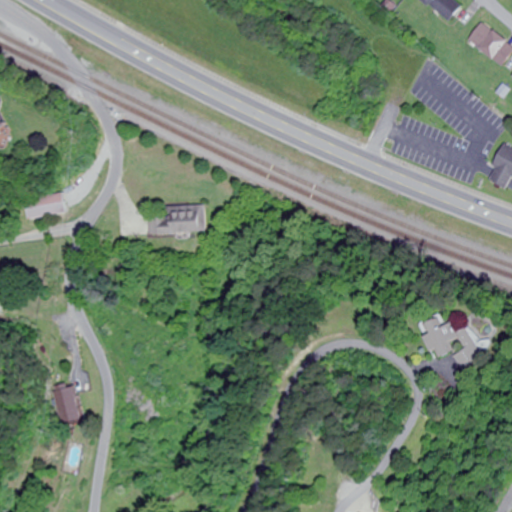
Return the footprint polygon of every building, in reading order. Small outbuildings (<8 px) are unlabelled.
[(423,0),(453,23),(466,5),(458,0),(423,0)] [(472,41),(505,68),(511,59),(511,44),(486,24),(472,41)] [(0,147),(9,149),(19,102),(0,98),(0,147)] [(511,184),(511,148),(508,146),(490,181),(509,190),(511,184)] [(34,220),(73,215),(70,196),(31,201),(34,220)] [(209,207),(169,208),(169,219),(153,219),(154,236),(210,234),(209,207)] [(484,329),(473,334),(469,325),(455,330),(451,321),(434,328),(455,380),(498,362),(484,329)] [(56,389),(60,425),(82,423),(78,387),(56,389)]
